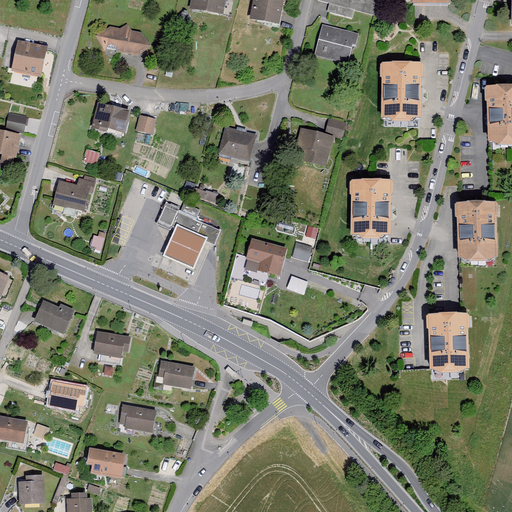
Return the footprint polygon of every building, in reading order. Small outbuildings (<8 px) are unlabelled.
[(193,0),(191,11),(225,19),(228,0),(193,0)] [(277,0),(256,0),(252,23),(283,28),(288,2),(277,0)] [(320,0),(330,2),(328,11),(352,17),(354,8),(377,14),(380,0),(320,0)] [(154,48),(141,33),(133,32),(127,24),(121,29),(111,27),(98,37),(106,51),(139,57),(154,48)] [(361,36),(323,27),(316,59),(351,66),(355,48),(358,47),(361,36)] [(51,48),(19,42),(13,73),(44,80),(51,48)] [(421,63),(382,62),(381,117),(389,117),(392,121),(410,121),(413,117),(420,117),(421,63)] [(511,85),(486,87),(489,140),(499,144),(511,143),(511,85)] [(133,113),(99,105),(93,131),(122,138),(123,133),(127,134),(133,113)] [(27,119),(9,116),(7,130),(25,133),(27,119)] [(141,118),(138,134),(153,137),(157,122),(141,118)] [(329,120),(326,136),(335,138),(342,141),(346,132),(347,123),(329,120)] [(253,164),(259,138),(227,130),(220,156),(253,164)] [(326,136),(301,130),(293,160),(326,168),(335,138),(326,136)] [(23,137),(0,132),(0,154),(18,159),(23,137)] [(99,154),(87,151),(85,161),(96,164),(99,154)] [(78,186),(59,181),(54,202),(83,210),(88,190),(93,191),(95,185),(94,181),(95,179),(83,176),(82,180),(80,179),(78,186)] [(393,179),(351,179),(351,235),(359,235),(362,238),(380,239),(384,234),(392,234),(393,179)] [(495,202),(458,203),(460,253),(468,257),(490,257),(497,252),(495,202)] [(167,208),(160,225),(178,232),(180,227),(210,240),(208,244),(218,248),(224,232),(167,208)] [(178,232),(167,257),(197,270),(208,244),(210,240),(180,227),(178,232)] [(92,246),(101,249),(105,237),(96,234),(92,246)] [(260,272),(283,276),(289,251),(254,242),(249,261),(261,264),(260,272)] [(293,256),(309,260),(312,247),(297,243),(293,256)] [(0,272),(0,298),(2,299),(12,278),(0,272)] [(45,304),(35,325),(66,338),(77,312),(63,307),(61,310),(45,304)] [(467,314),(429,315),(431,368),(442,373),(459,373),(469,367),(467,314)] [(130,336),(97,330),(92,352),(121,357),(122,351),(130,351),(130,336)] [(196,366),(162,360),(159,376),(164,377),(163,384),(192,388),(196,366)] [(86,388),(53,381),(49,404),(76,408),(79,403),(83,402),(86,388)] [(157,408),(123,403),(120,422),(126,423),(125,427),(154,432),(157,408)] [(0,437),(24,442),(28,420),(0,415),(0,437)] [(126,452),(91,447),(89,463),(93,464),(93,470),(122,474),(126,452)] [(55,469),(68,473),(70,468),(57,463),(55,469)] [(18,479),(19,503),(45,501),(44,473),(26,474),(26,479),(18,479)] [(92,511),(92,495),(67,496),(68,511),(92,511)]
